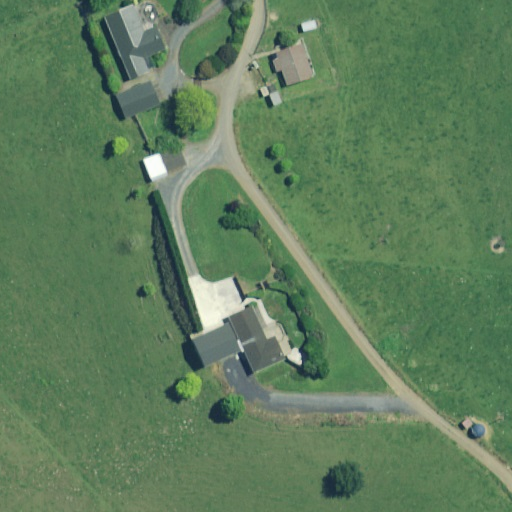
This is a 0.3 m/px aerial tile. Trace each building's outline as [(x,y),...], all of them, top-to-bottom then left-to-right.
[(145,30),(133,4),(104,16),(130,80),(156,69),(150,56),(168,48),(158,25),(145,30)] [(318,28),(316,20),(302,24),(304,32),(318,28)] [(313,77),(302,43),(271,53),(277,71),(282,70),(287,86),(313,77)] [(162,104),(152,81),(116,95),(126,119),(162,104)] [(282,103),(276,85),(262,89),(264,96),(270,94),(274,106),(282,103)] [(184,151),(161,160),(159,154),(143,160),(152,181),(167,175),(189,166),(184,151)] [(243,352),(252,375),(287,360),(276,336),(266,340),(251,306),(228,316),(230,321),(190,337),(203,368),(243,352)] [(296,346),(287,359),(300,367),(309,355),(296,346)]
